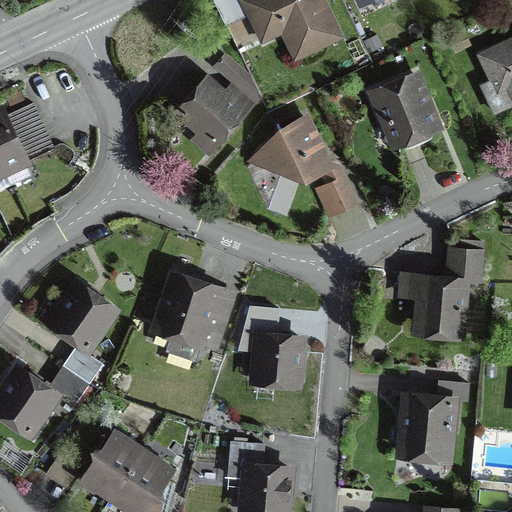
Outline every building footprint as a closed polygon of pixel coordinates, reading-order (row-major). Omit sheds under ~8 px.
[(259,30),(279,21),(295,55),(336,35),(318,0),(246,0),(245,1),(259,30)] [(493,113),(511,104),(511,40),(480,56),(492,81),(480,86),(493,113)] [(386,125),(390,123),(398,143),(435,128),(414,76),(373,92),(386,125)] [(240,112),(206,82),(179,112),(213,142),(240,112)] [(31,103),(4,116),(9,126),(25,160),(47,150),(31,115),(36,113),(31,103)] [(0,108),(0,172),(25,160),(9,126),(4,116),(0,108)] [(302,179),(326,168),(303,118),(278,129),(265,144),(278,171),(302,179)] [(324,175),(341,210),(354,204),(338,169),(324,175)] [(421,278),(417,329),(458,333),(463,281),(477,283),(479,253),(449,250),(447,280),(421,278)] [(192,359),(215,292),(172,278),(154,333),(155,333),(157,326),(173,331),(166,351),(192,359)] [(51,322),(50,323),(86,347),(112,310),(76,285),(59,310),(65,313),(56,325),(51,322)] [(296,382),(300,339),(257,335),(253,378),(296,382)] [(75,347),(63,365),(87,382),(100,364),(75,347)] [(63,365),(49,384),(74,401),(87,382),(63,365)] [(0,413),(27,432),(54,394),(18,370),(1,394),(6,398),(0,406),(0,413)] [(451,400),(405,396),(400,451),(446,456),(451,400)] [(92,451),(94,463),(85,478),(111,496),(135,511),(138,511),(148,498),(160,496),(157,484),(167,470),(146,455),(140,452),(134,447),(114,434),(104,449),(92,451)] [(244,477),(241,509),(276,511),(284,511),(288,470),(260,467),(262,445),(230,442),(227,476),(244,477)] [(45,474),(55,481),(71,458),(61,451),(45,474)] [(81,465),(71,458),(55,481),(65,488),(81,465)]
